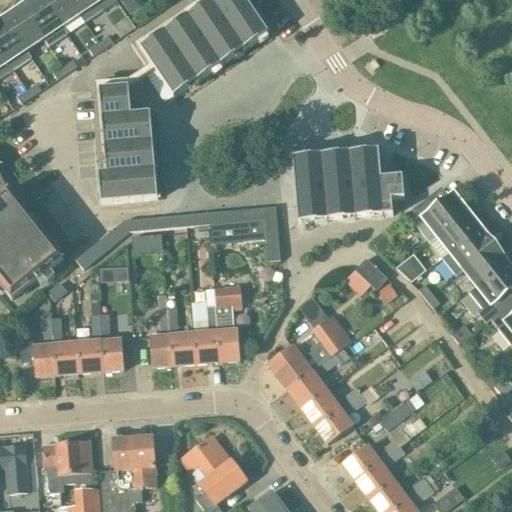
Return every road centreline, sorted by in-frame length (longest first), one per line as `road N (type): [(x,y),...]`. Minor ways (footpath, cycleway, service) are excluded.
road 1 (residential): [(58,133),(88,216),(166,209),(180,201),(182,145),(205,108),(323,41)]
road 2 (residential): [(329,511),(265,425),(242,407),(0,422)]
road 3 (residential): [(511,198),(469,145),(362,93),(323,41)]
